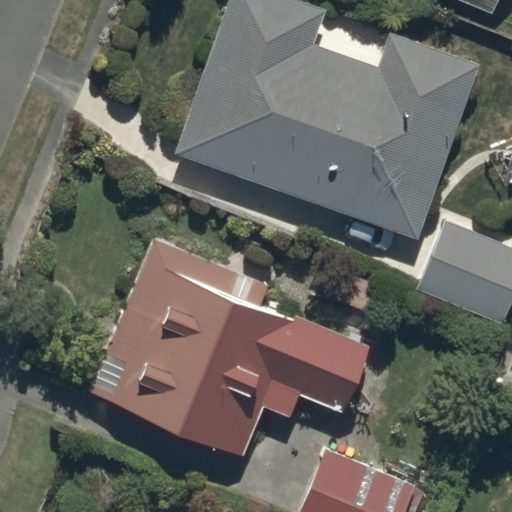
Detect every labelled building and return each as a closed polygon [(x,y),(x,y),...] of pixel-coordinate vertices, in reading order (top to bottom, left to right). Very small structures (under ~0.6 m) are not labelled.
[(228,0),(173,156),(417,241),(479,66),(389,35),(377,68),(314,46),(326,12),(292,0),(228,0)] [(454,0),(491,15),(497,0),(454,0)] [(417,292),(502,326),(511,301),(511,249),(445,223),(417,292)] [(88,395),(244,458),(264,410),(290,421),(299,398),(342,415),(369,349),(262,306),(269,288),(151,240),(88,395)] [(404,511),(415,488),(325,450),(298,511),(404,511)]
